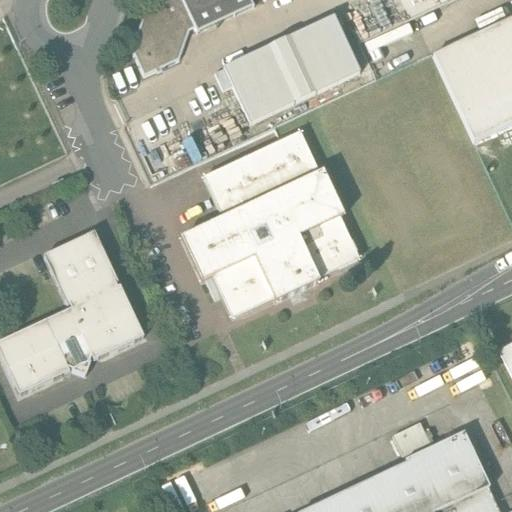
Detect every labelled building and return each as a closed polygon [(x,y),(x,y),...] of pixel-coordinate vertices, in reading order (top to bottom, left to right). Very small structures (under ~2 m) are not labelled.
[(149,0),(131,53),(143,80),(178,64),(189,34),(193,32),(196,37),(253,10),(248,0),(149,0)] [(249,129),(359,77),(332,21),(222,73),(249,129)] [(511,22),(431,60),(472,147),(511,128),(511,22)] [(317,283),(358,263),(339,222),(343,220),(322,176),(318,177),(299,136),(202,181),(222,222),(179,242),(200,287),(212,281),(231,323),(272,303),(274,307),(319,286),(317,283)] [(97,363),(142,341),(119,290),(116,292),(115,288),(117,287),(93,237),(43,260),(66,310),(69,309),(71,313),(0,345),(0,360),(18,400),(64,378),(66,372),(71,373),(71,375),(85,379),(90,366),(88,365),(90,361),(97,363)] [(511,347),(503,352),(511,369),(511,347)] [(501,511),(471,444),(317,511),(501,511)]
